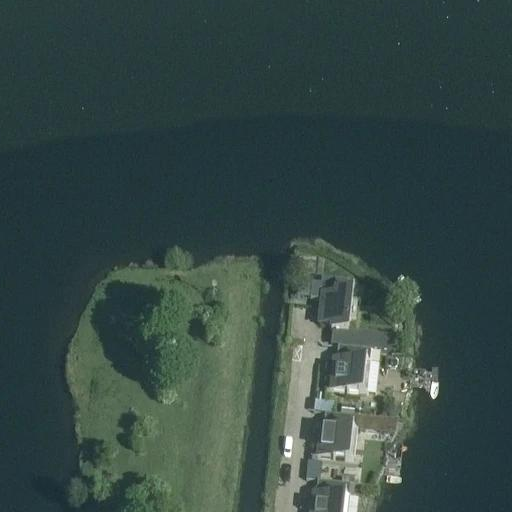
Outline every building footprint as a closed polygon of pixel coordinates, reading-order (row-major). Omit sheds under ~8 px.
[(312,284),(310,300),(322,302),(319,326),(331,327),(331,332),(347,334),(349,320),(353,321),(354,307),(350,307),(352,294),(345,293),(346,283),(321,280),(320,285),(312,284)] [(353,334),(352,349),(361,350),(370,351),(372,351),(374,336),(353,334)] [(325,390),(325,391),(367,396),(368,394),(377,396),(380,367),(371,365),(371,364),(369,364),(370,351),(361,350),(360,363),(328,360),(328,361),(334,361),(331,391),(325,390)] [(389,360),(387,372),(406,374),(407,362),(389,360)] [(341,407),(340,416),(354,418),(355,408),(341,407)] [(312,457),(312,458),(354,463),(354,461),(357,432),(358,431),(355,431),(357,418),(348,417),(347,430),(315,426),(315,428),(321,428),(318,457),(312,457)] [(369,431),(399,433),(399,419),(370,417),(369,431)] [(309,462),(307,481),(319,482),(321,464),(309,462)] [(342,511),(344,499),(350,500),(350,499),(348,498),(349,486),(341,485),(339,497),(308,494),(308,495),(314,496),(311,511),(342,511)]
